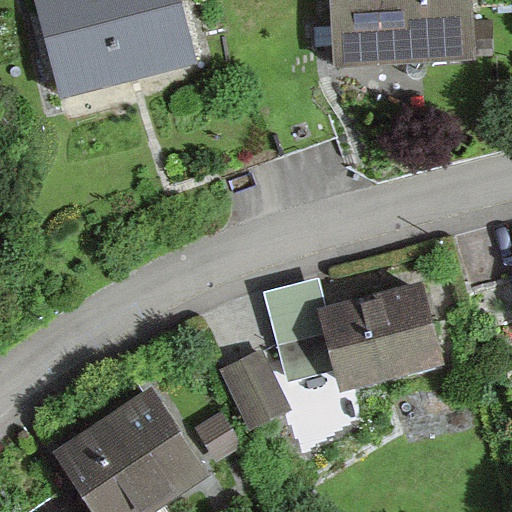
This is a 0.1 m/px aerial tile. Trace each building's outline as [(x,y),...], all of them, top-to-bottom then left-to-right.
[(113,74),(187,55),(172,0),(50,0),(34,4),(54,83),(112,68),(113,74)] [(417,61),(469,58),(465,0),(327,0),(330,53),(416,48),(417,61)] [(338,385),(432,360),(415,293),(320,317),(338,385)] [(281,411),(254,356),(221,372),(248,427),(281,411)] [(154,413),(146,401),(59,458),(95,511),(161,511),(153,500),(195,472),(169,434),(171,432),(157,411),(154,413)] [(211,458),(233,445),(217,420),(196,433),(211,458)]
